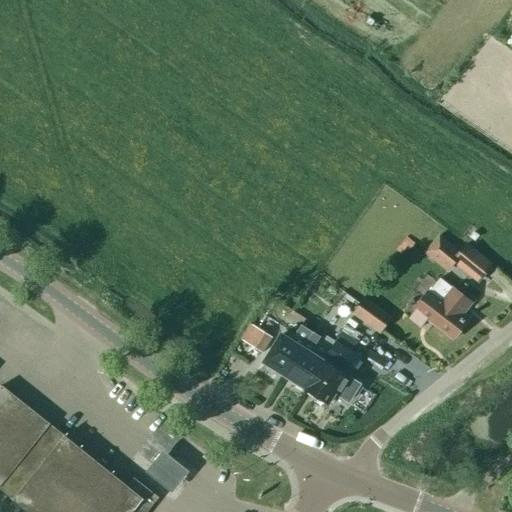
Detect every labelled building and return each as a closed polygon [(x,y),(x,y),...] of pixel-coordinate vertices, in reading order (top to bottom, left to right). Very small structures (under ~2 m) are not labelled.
[(466,244),(460,252),(437,234),(422,252),(446,271),(453,262),(477,282),(491,265),(466,244)] [(440,277),(414,309),(407,318),(420,328),(426,319),(452,339),(466,323),(459,317),(471,303),(440,277)] [(379,333),(390,318),(362,298),(352,313),(379,333)] [(285,375),(312,332),(300,324),(290,341),(280,335),(263,361),(266,363),(267,366),(272,370),(276,369),(285,375)] [(270,337),(256,328),(247,343),(261,351),(270,337)] [(340,331),(307,388),(305,391),(326,405),(335,393),(348,401),(358,384),(348,377),(333,367),(336,364),(350,373),(360,358),(350,352),(356,341),(340,331)] [(320,337),(312,332),(285,375),(295,381),(295,384),(305,390),(334,341),(322,334),(320,337)] [(147,511),(158,499),(132,478),(126,486),(1,385),(0,386),(0,489),(28,511),(147,511)] [(164,448),(147,469),(176,492),(193,470),(164,448)]
